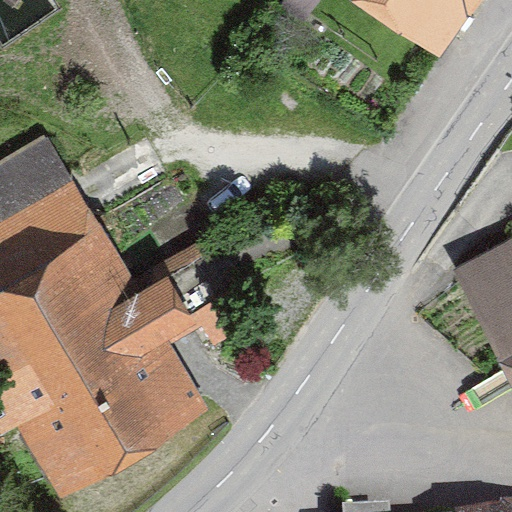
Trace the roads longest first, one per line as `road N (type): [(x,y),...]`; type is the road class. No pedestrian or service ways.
road 1 (secondary): [(319,362),(511,81)]
road 2 (residential): [(511,460),(448,439),(319,362)]
